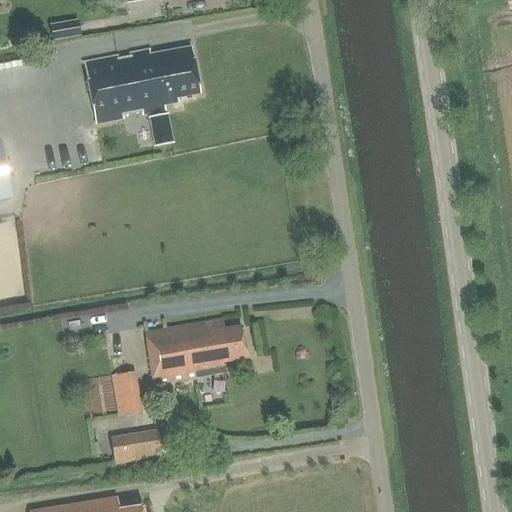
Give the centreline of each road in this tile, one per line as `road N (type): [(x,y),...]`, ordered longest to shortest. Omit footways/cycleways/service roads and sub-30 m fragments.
road 1 (tertiary): [(485,511),(410,0)]
road 2 (unclassified): [(379,511),(307,0)]
